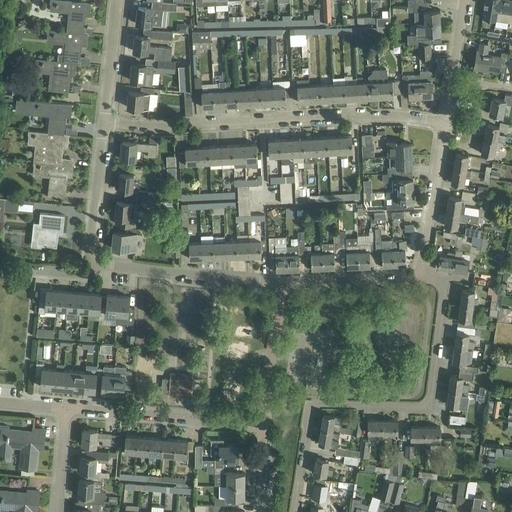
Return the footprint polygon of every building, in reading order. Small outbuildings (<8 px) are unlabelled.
[(92,4),(92,3),(59,0),(49,0),(50,3),(50,9),(70,12),(69,24),(68,24),(68,31),(83,33),(83,32),(85,15),(84,15),(84,11),(89,12),(90,4),(92,4)] [(322,0),(323,9),(330,9),(329,0),(322,0)] [(485,0),(482,18),(495,20),(498,0),(485,0)] [(498,0),(495,20),(508,22),(511,0),(510,0),(498,0)] [(162,2),(152,1),(152,2),(153,2),(152,8),(138,7),(137,14),(136,24),(142,24),(143,27),(151,28),(151,25),(161,26),(163,10),(176,11),(177,2),(162,2)] [(428,5),(408,6),(408,11),(414,11),(414,23),(415,23),(440,22),(439,10),(429,11),(428,5)] [(319,8),(313,8),(314,19),(303,19),(304,24),(304,25),(316,24),(320,24),(319,8)] [(232,21),(228,21),(229,26),(241,26),(241,20),(241,16),(232,16),(232,21)] [(365,27),(365,33),(366,39),(366,45),(378,45),(378,39),(377,27),(377,17),(376,17),(377,27),(365,27)] [(377,27),(390,26),(390,17),(377,17),(377,27)] [(440,33),(440,22),(415,23),(415,34),(407,34),(408,44),(430,43),(430,35),(441,34),(441,33),(440,33)] [(176,32),(187,33),(188,24),(177,23),(176,32)] [(390,26),(377,27),(378,39),(378,33),(390,32),(390,26)] [(80,45),(81,41),(86,42),(87,33),(83,32),(83,33),(68,31),(47,28),(47,33),(47,40),(65,42),(64,54),(58,53),(57,60),(64,61),(76,62),(76,63),(80,63),(81,45),(80,45)] [(246,30),(246,36),(246,40),(248,40),(248,39),(258,39),(258,38),(258,29),(246,30)] [(258,29),(258,38),(258,35),(270,35),(270,29),(258,29)] [(173,31),(157,30),(156,38),(172,39),(173,31)] [(210,41),(210,31),(192,31),(193,49),(210,48),(210,41)] [(154,52),(153,59),(170,61),(172,48),(148,45),(149,37),(135,35),(133,51),(147,52),(154,52)] [(315,37),(307,38),(307,46),(307,52),(316,51),(315,37)] [(477,50),(474,68),(485,70),(485,68),(498,70),(501,70),(505,71),(507,62),(507,58),(508,53),(501,52),(500,57),(486,55),(488,44),(479,43),(478,51),(477,50)] [(418,45),(419,57),(431,57),(430,44),(418,45)] [(436,56),(436,59),(437,62),(436,70),(443,70),(445,62),(445,56),(436,56)] [(68,92),(70,74),(70,70),(75,71),(76,63),(76,62),(64,61),(57,60),(36,57),(35,62),(42,63),(41,68),(50,69),(48,89),(52,90),(68,92)] [(158,66),(158,71),(174,72),(175,62),(159,60),(158,66)] [(130,80),(140,81),(143,82),(143,84),(152,85),(154,66),(146,65),(132,63),(130,80)] [(181,76),(180,76),(181,90),(189,91),(187,65),(180,66),(181,76)] [(368,76),(368,82),(369,98),(381,97),(380,69),(372,70),(372,72),(368,76)] [(387,69),(380,69),(381,97),(393,96),(393,93),(400,93),(400,80),(392,80),(388,81),(387,69)] [(419,71),(420,75),(421,97),(432,96),(431,75),(432,73),(431,71),(428,70),(427,71),(419,71)] [(409,97),(421,97),(420,75),(402,76),(402,87),(408,87),(409,97)] [(362,76),(356,77),(357,98),(369,98),(368,82),(363,82),(362,76)] [(357,98),(356,77),(356,83),(344,83),(345,99),(357,98)] [(310,101),(309,79),(296,80),(298,102),(310,101)] [(219,83),(213,83),(213,90),(214,106),(226,106),(226,90),(225,81),(219,81),(219,83)] [(9,83),(7,93),(15,94),(15,93),(15,90),(16,84),(9,83)] [(333,84),(334,100),(345,99),(344,83),(333,84)] [(321,84),(309,85),(310,101),(321,100),(321,84)] [(321,84),(321,100),(334,100),(333,84),(321,84)] [(129,91),(127,107),(148,109),(150,93),(154,94),(154,88),(141,87),(140,92),(129,91)] [(261,88),(262,104),(274,103),(273,87),(261,88)] [(285,87),(273,87),(274,103),(286,102),(285,87)] [(250,104),(249,88),(237,89),(238,105),(250,104)] [(261,88),(249,88),(250,104),(262,104),(261,88)] [(226,90),(226,106),(238,105),(237,89),(226,90)] [(202,107),(214,106),(213,90),(201,91),(202,107)] [(183,91),(184,94),(184,104),(192,104),(191,92),(183,91)] [(492,98),(489,113),(502,116),(504,106),(504,104),(511,105),(511,94),(502,93),(500,99),(492,98)] [(17,99),(15,112),(29,114),(30,106),(38,107),(37,115),(51,116),(50,126),(49,126),(49,132),(49,133),(64,134),(66,116),(65,116),(65,112),(71,113),(72,104),(36,101),(17,99)] [(499,127),(497,126),(487,124),(484,139),(501,142),(504,143),(506,135),(497,134),(499,127)] [(28,130),(28,134),(29,134),(34,135),(33,140),(39,141),(39,145),(37,161),(45,162),(61,164),(62,157),(63,146),(62,146),(62,142),(68,143),(69,135),(69,134),(64,134),(49,133),(49,132),(47,132),(29,130),(28,130)] [(372,134),(364,135),(365,145),(362,145),(362,157),(374,156),(374,144),(373,144),(372,134)] [(351,135),(339,136),(341,158),(347,157),(346,152),(352,151),(351,135)] [(339,136),(328,137),(328,153),(329,160),(340,159),(340,158),(341,158),(339,136)] [(316,137),(304,138),(305,162),(317,161),(317,154),(316,154),(316,137)] [(316,154),(317,154),(328,153),(328,137),(316,137),(316,154)] [(304,138),(292,139),(293,155),(293,163),(305,162),(304,138)] [(268,140),(268,150),(269,156),(281,156),(280,139),(268,140)] [(280,139),(281,156),(293,155),(292,139),(280,139)] [(499,150),(501,142),(484,139),(481,153),(493,155),(494,149),(499,150)] [(121,158),(124,158),(123,163),(135,164),(136,159),(136,149),(148,150),(148,156),(156,156),(157,144),(122,141),(121,158)] [(387,156),(411,154),(411,143),(396,144),(395,141),(386,142),(387,156)] [(244,144),(233,145),(233,161),(234,161),(235,167),(246,166),(244,144)] [(257,160),(257,154),(256,144),(244,144),(246,166),(252,166),(252,160),(257,160)] [(233,145),(221,146),(222,162),(233,161),(233,145)] [(197,147),(198,163),(210,162),(209,146),(197,147)] [(221,146),(209,146),(210,162),(210,168),(222,168),(222,162),(221,146)] [(179,153),(179,164),(179,167),(186,167),(186,164),(198,163),(197,147),(185,148),(185,152),(179,153)] [(467,162),(468,156),(468,155),(456,153),(453,168),(470,170),(471,163),(467,162)] [(412,167),(411,154),(387,156),(387,157),(389,157),(390,167),(387,168),(388,174),(402,173),(401,167),(412,167)] [(33,161),(33,165),(39,165),(38,171),(50,172),(50,177),(47,197),(65,198),(68,176),(67,176),(67,173),(73,173),(73,166),(74,165),(61,164),(45,162),(37,161),(34,161),(33,161)] [(176,167),(167,167),(168,182),(169,182),(172,182),(176,182),(176,167)] [(469,178),(470,170),(453,168),(451,182),(463,184),(464,177),(469,178)] [(492,169),(490,177),(498,178),(499,175),(500,172),(500,171),(492,169)] [(119,173),(118,189),(132,191),(138,191),(137,197),(153,199),(154,192),(138,190),(139,182),(133,182),(133,175),(129,174),(119,173)] [(402,179),(402,173),(388,174),(382,174),(382,182),(388,182),(388,180),(392,180),(392,191),(413,190),(413,178),(402,179)] [(258,179),(246,180),(246,185),(249,185),(262,184),(261,175),(257,175),(258,179)] [(299,196),(295,196),(295,202),(307,202),(307,196),(307,190),(304,190),(299,191),(299,196)] [(392,191),(386,191),(387,198),(391,198),(391,203),(387,203),(387,209),(403,208),(403,202),(414,202),(413,190),(392,191)] [(363,192),(364,200),(375,200),(374,192),(363,192)] [(465,205),(460,204),(461,198),(449,196),(447,211),(464,213),(465,205)] [(137,203),(137,204),(159,206),(160,200),(153,199),(137,197),(137,203)] [(5,198),(4,210),(17,211),(18,199),(5,198)] [(116,201),(115,217),(116,217),(115,223),(135,225),(137,204),(137,203),(116,201)] [(211,202),(211,208),(212,214),(224,213),(223,208),(223,202),(211,202)] [(295,218),(294,207),(285,208),(286,219),(295,218)] [(447,211),(444,225),(454,227),(456,227),(457,221),(457,220),(468,222),(469,214),(464,213),(447,211)] [(40,215),(37,245),(41,245),(41,246),(50,247),(57,247),(57,245),(57,239),(57,237),(55,237),(55,234),(55,232),(56,232),(62,233),(64,218),(64,215),(40,212),(40,213),(40,215)] [(136,250),(138,228),(131,227),(130,233),(113,231),(112,248),(136,250)] [(466,227),(464,235),(472,236),(480,237),(481,229),(466,227)] [(358,251),(358,267),(370,266),(370,255),(376,255),(375,241),(374,231),(374,228),(369,228),(369,231),(369,242),(358,242),(357,242),(358,251)] [(299,258),(305,258),(305,246),(304,246),(303,231),(297,231),(298,245),(286,246),(287,270),(299,269),(299,258)] [(394,265),(393,241),(382,242),(381,231),(374,231),(375,241),(376,255),(381,255),(382,265),(394,265)] [(172,241),(171,241),(172,255),(180,255),(179,241),(178,241),(178,232),(171,232),(172,241)] [(322,253),(323,268),(335,267),(334,257),(340,256),(339,232),(339,242),(322,243),(322,253)] [(345,232),(339,232),(340,256),(346,256),(346,267),(358,267),(358,251),(358,245),(346,245),(346,238),(345,232)] [(480,237),(472,236),(471,244),(486,247),(487,238),(480,237)] [(268,237),(269,260),(275,259),(276,270),(287,270),(286,246),(275,247),(274,237),(268,237)] [(266,249),(265,239),(248,240),(249,256),(261,256),(261,250),(266,249)] [(225,257),(237,257),(237,240),(225,241),(225,257)] [(237,257),(249,256),(248,240),(237,240),(237,257)] [(201,258),(213,258),(213,241),(201,242),(201,258)] [(213,258),(225,257),(225,241),(213,241),(213,258)] [(393,241),(394,265),(406,264),(405,250),(406,250),(406,241),(393,241)] [(189,259),(201,258),(201,242),(189,242),(189,259)] [(311,268),(323,268),(322,253),(311,253),(310,246),(305,246),(305,258),(311,258),(311,268)] [(437,267),(452,269),(454,257),(454,254),(453,253),(448,252),(446,253),(446,256),(440,255),(437,267)] [(469,259),(454,257),(452,269),(467,271),(469,259)] [(487,293),(492,294),(490,308),(497,309),(499,294),(498,294),(499,288),(488,286),(487,293)] [(478,300),(473,300),(474,291),(462,289),(460,304),(477,306),(478,300)] [(39,300),(38,312),(40,312),(40,314),(55,316),(56,308),(57,291),(46,290),(45,300),(39,300)] [(68,291),(57,291),(56,308),(67,309),(68,291)] [(67,309),(66,317),(77,318),(78,310),(79,292),(68,291),(67,309)] [(90,293),(79,292),(78,310),(89,311),(90,293)] [(101,294),(90,293),(89,311),(99,312),(100,305),(101,294)] [(100,305),(99,312),(99,317),(116,318),(116,322),(118,296),(107,295),(106,305),(100,305)] [(118,296),(116,322),(133,324),(135,308),(129,307),(129,297),(130,297),(118,296)] [(458,319),(470,320),(471,314),(478,314),(479,307),(477,307),(477,306),(460,304),(458,319)] [(499,307),(497,320),(509,321),(510,315),(505,308),(499,307)] [(486,328),(487,320),(475,318),(474,327),(486,328)] [(37,328),(36,336),(53,337),(54,329),(37,328)] [(454,347),(473,349),(474,342),(468,341),(468,334),(456,332),(454,347)] [(473,349),(454,347),(453,354),(452,354),(451,355),(450,359),(451,361),(452,361),(452,362),(458,362),(457,369),(475,371),(475,372),(479,372),(480,363),(472,362),(473,349)] [(483,351),(483,358),(490,359),(491,352),(490,352),(484,351),(483,351)] [(51,387),(53,370),(42,369),(43,363),(36,363),(35,375),(41,376),(40,386),(51,387)] [(114,367),(112,393),(124,394),(124,393),(124,388),(130,388),(132,371),(125,370),(126,366),(114,365),(114,367)] [(103,368),(97,367),(96,373),(96,380),(102,381),(101,391),(112,393),(114,367),(103,366),(103,372),(103,368)] [(450,375),(449,390),(468,392),(469,385),(462,384),(462,378),(473,380),(475,371),(457,369),(456,376),(450,375)] [(64,370),(53,370),(51,387),(62,388),(64,370)] [(73,389),(74,371),(64,370),(62,388),(73,389)] [(85,372),(74,371),(73,389),(83,390),(85,372)] [(96,373),(85,372),(83,390),(95,391),(96,380),(96,373)] [(191,393),(192,378),(170,377),(169,392),(191,393)] [(479,386),(478,394),(484,394),(486,395),(487,387),(479,386)] [(449,390),(447,404),(459,406),(466,407),(468,392),(449,390)] [(484,395),(484,394),(478,394),(477,393),(476,400),(478,400),(480,403),(485,404),(486,395),(484,395)] [(323,413),(321,428),(340,431),(341,426),(341,424),(342,417),(334,416),(334,415),(323,413)] [(449,414),(449,421),(461,423),(464,423),(465,416),(449,414)] [(354,428),(353,434),(360,435),(362,421),(355,420),(354,428)] [(382,439),(383,420),(368,420),(368,432),(368,439),(382,439)] [(382,439),(390,439),(390,432),(397,433),(397,420),(383,420),(382,439)] [(20,467),(25,468),(35,469),(36,461),(35,461),(37,443),(43,444),(45,430),(33,429),(33,432),(9,430),(9,426),(0,425),(0,459),(11,460),(13,446),(22,447),(20,467)] [(425,439),(425,427),(411,427),(411,439),(425,439)] [(425,443),(440,444),(440,427),(425,427),(425,439),(425,443)] [(337,446),(338,439),(340,431),(321,428),(318,443),(330,445),(337,446)] [(103,444),(110,444),(110,442),(119,442),(119,435),(97,433),(97,430),(83,429),(82,444),(96,445),(96,439),(103,439),(103,444)] [(470,437),(471,429),(460,429),(460,437),(470,437)] [(125,435),(124,445),(124,452),(136,453),(138,436),(125,435)] [(150,437),(138,436),(136,453),(149,454),(148,459),(149,459),(150,437)] [(163,438),(150,437),(149,459),(154,459),(154,454),(161,455),(163,438)] [(175,439),(163,438),(161,455),(174,456),(175,439)] [(186,457),(187,450),(188,441),(175,439),(174,456),(186,457)] [(369,440),(361,439),(359,451),(359,456),(367,457),(369,440)] [(223,440),(211,440),(211,455),(214,455),(214,466),(223,466),(223,460),(238,460),(238,445),(224,445),(223,440)] [(408,457),(413,457),(414,445),(405,445),(405,458),(404,458),(404,465),(408,465),(408,457)] [(496,447),(495,454),(511,456),(511,448),(505,448),(496,447)] [(358,458),(359,456),(359,451),(345,448),(344,455),(358,458)] [(394,449),(394,466),(390,465),(390,467),(383,467),(382,472),(389,473),(393,473),(393,474),(401,474),(402,450),(394,449)] [(78,461),(77,468),(80,471),(88,472),(95,472),(95,471),(96,462),(107,462),(108,457),(117,457),(118,452),(95,450),(95,456),(81,455),(81,459),(78,461)] [(343,462),(357,465),(358,458),(344,455),(343,462)] [(329,460),(326,460),(316,458),(313,473),(326,475),(334,476),(335,469),(327,468),(329,460)] [(380,498),(390,501),(396,475),(389,473),(382,472),(374,471),(374,472),(377,472),(376,477),(385,479),(380,498)] [(222,473),(222,486),(226,486),(244,486),(244,473),(223,473),(222,473)] [(405,484),(400,483),(401,476),(396,475),(390,501),(400,504),(405,484)] [(78,495),(78,501),(91,502),(99,503),(104,503),(105,501),(105,492),(101,492),(102,481),(101,481),(101,477),(88,476),(88,480),(79,479),(78,495)] [(312,497),(325,499),(327,486),(324,486),(324,480),(316,479),(316,484),(314,484),(314,485),(313,497),(312,497)] [(457,496),(465,497),(468,480),(459,480),(457,496)] [(486,511),(487,510),(489,499),(481,496),(474,495),(476,481),(468,480),(465,497),(465,498),(473,499),(472,505),(470,511),(486,511)] [(511,492),(511,481),(498,481),(497,492),(511,492)] [(226,505),(238,505),(238,499),(244,499),(244,486),(226,486),(226,498),(226,499),(226,505)] [(0,491),(0,495),(3,496),(2,507),(17,508),(16,511),(30,511),(31,504),(38,505),(39,491),(29,490),(28,490),(28,494),(0,491)] [(435,510),(434,511),(450,511),(452,504),(445,502),(444,502),(441,501),(443,496),(437,495),(436,500),(438,501),(436,508),(435,508),(435,510)] [(350,511),(375,511),(368,510),(369,504),(361,502),(362,499),(352,498),(350,511)] [(75,501),(74,511),(77,511),(76,511),(98,511),(99,503),(91,502),(78,501),(75,501)]
